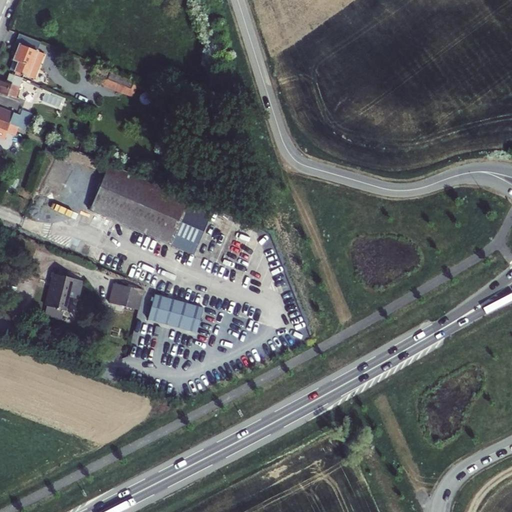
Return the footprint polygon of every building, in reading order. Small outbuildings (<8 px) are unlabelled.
[(34,79),(41,60),(43,54),(20,45),(13,61),(18,63),(15,72),(14,75),(23,79),(24,75),(34,79)] [(131,89),(134,81),(110,72),(97,67),(92,80),(105,85),(107,80),(131,89)] [(0,80),(0,92),(16,98),(23,79),(14,75),(14,76),(9,74),(6,82),(0,80)] [(0,121),(18,128),(25,131),(30,115),(21,112),(20,116),(0,108),(0,121)] [(0,121),(0,137),(5,140),(7,132),(15,135),(18,128),(0,121)] [(89,211),(193,256),(213,209),(109,165),(89,211)] [(53,274),(45,306),(48,307),(45,315),(61,319),(63,311),(65,311),(68,297),(78,300),(81,287),(71,285),(73,279),(53,274)] [(73,279),(71,285),(81,287),(82,281),(73,279)] [(139,312),(144,292),(115,285),(110,305),(139,312)] [(155,297),(149,321),(198,334),(204,309),(155,297)] [(204,318),(199,333),(211,337),(216,322),(204,318)]
